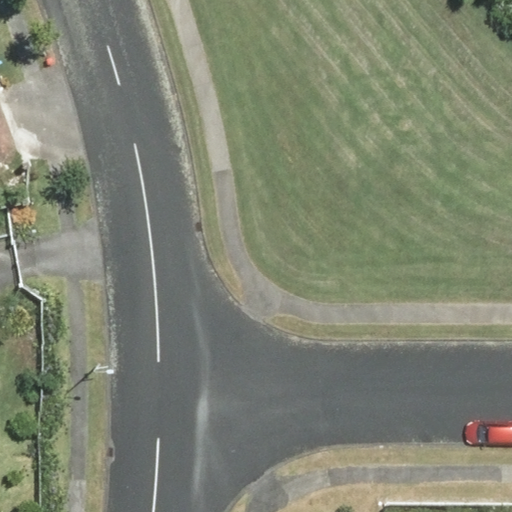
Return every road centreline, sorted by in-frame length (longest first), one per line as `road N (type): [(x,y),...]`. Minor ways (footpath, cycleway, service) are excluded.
road 1 (residential): [(94,0),(146,184),(160,387)]
road 2 (residential): [(511,389),(160,387)]
road 3 (residential): [(160,387),(152,511)]
